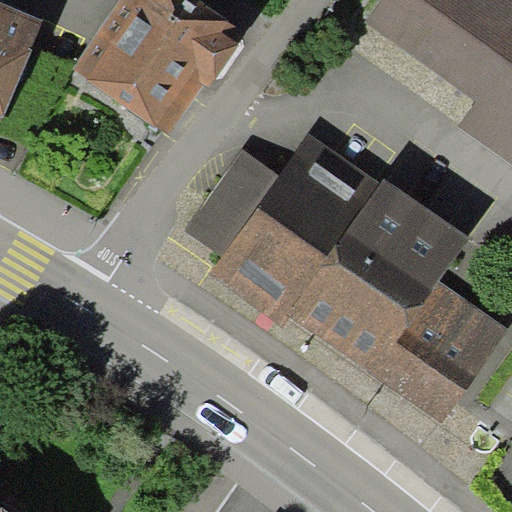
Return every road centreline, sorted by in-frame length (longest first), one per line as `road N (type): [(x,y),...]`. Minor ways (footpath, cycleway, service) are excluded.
road 1 (residential): [(93,311),(332,0)]
road 2 (tertiary): [(93,311),(251,420)]
road 3 (tertiary): [(251,420),(369,511)]
